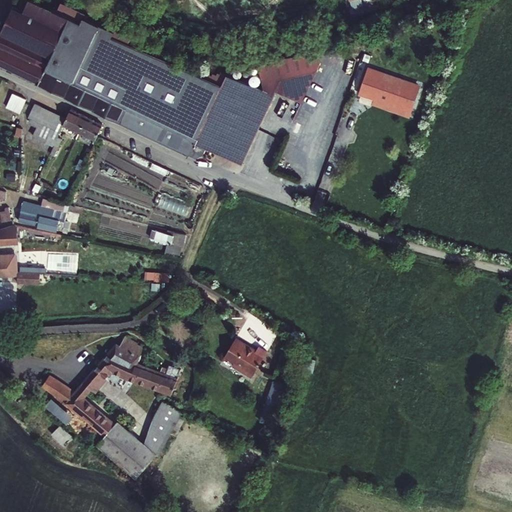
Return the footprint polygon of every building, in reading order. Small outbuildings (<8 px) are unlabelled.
[(15,0),(0,34),(0,64),(190,154),(190,153),(197,156),(204,154),(207,147),(243,163),(275,93),(229,72),(210,74),(208,77),(114,35),(116,30),(87,16),(88,15),(64,3),(60,11),(33,0),(15,0)] [(350,0),(353,10),(363,7),(361,0),(350,0)] [(363,93),(412,113),(423,86),(373,67),(363,93)] [(26,99),(12,92),(6,106),(19,113),(26,99)] [(376,99),(374,104),(410,118),(412,113),(376,99)] [(66,118),(35,103),(28,117),(41,123),(35,137),(53,146),(63,125),(66,118)] [(66,118),(63,125),(80,133),(87,117),(71,109),(66,118)] [(103,125),(87,117),(80,133),(96,141),(103,125)] [(10,207),(1,209),(3,221),(11,220),(10,207)] [(75,220),(23,207),(20,221),(72,233),(75,220)] [(15,224),(0,226),(0,244),(19,241),(15,224)] [(161,241),(168,243),(181,246),(184,247),(187,234),(175,231),(174,234),(153,229),(151,239),(161,241)] [(151,239),(150,238),(147,248),(158,251),(161,241),(151,239)] [(179,254),(181,246),(168,243),(166,251),(179,254)] [(0,275),(17,275),(17,257),(0,257),(0,275)] [(147,269),(146,278),(172,279),(172,271),(147,269)] [(76,392),(67,402),(107,435),(96,447),(141,485),(149,471),(182,414),(182,413),(164,403),(140,444),(115,424),(87,399),(96,389),(113,370),(130,378),(187,397),(193,382),(179,377),(182,369),(160,360),(156,370),(139,363),(144,347),(136,344),(137,342),(125,336),(120,345),(117,344),(76,392)] [(252,383),(268,357),(259,352),(256,357),(248,353),(248,351),(236,344),(225,362),(241,372),(239,375),(252,383)] [(67,402),(76,392),(50,375),(43,386),(67,402)] [(269,414),(283,418),(291,387),(277,383),(269,414)] [(53,432),(68,446),(77,436),(62,423),(53,432)]
